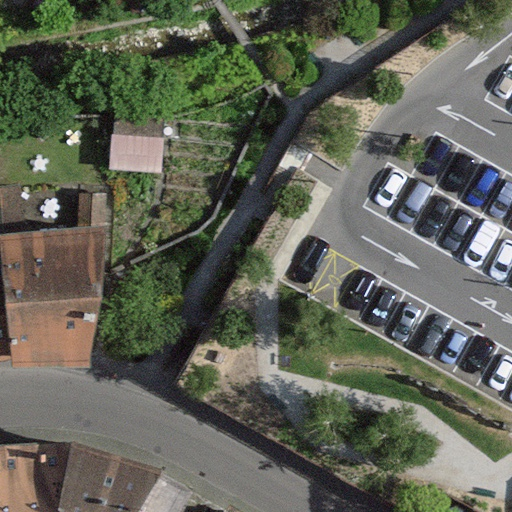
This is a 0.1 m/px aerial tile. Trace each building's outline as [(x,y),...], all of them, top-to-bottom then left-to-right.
[(511,511),(511,0),(501,0),(397,70),(323,115),(179,398),(378,511),(511,511)] [(111,170),(158,173),(161,121),(114,119),(111,170)] [(102,192),(103,235),(134,231),(133,194),(102,192)] [(15,210),(20,247),(29,246),(28,235),(60,231),(56,205),(15,210)] [(0,360),(41,352),(24,265),(14,268),(4,220),(0,220),(0,360)] [(20,247),(24,265),(41,352),(112,354),(132,289),(134,231),(103,235),(29,246),(20,247)] [(0,511),(72,511),(68,443),(0,447),(0,511)] [(169,511),(191,474),(68,443),(72,511),(169,511)] [(169,511),(217,511),(226,498),(191,474),(169,511)]
